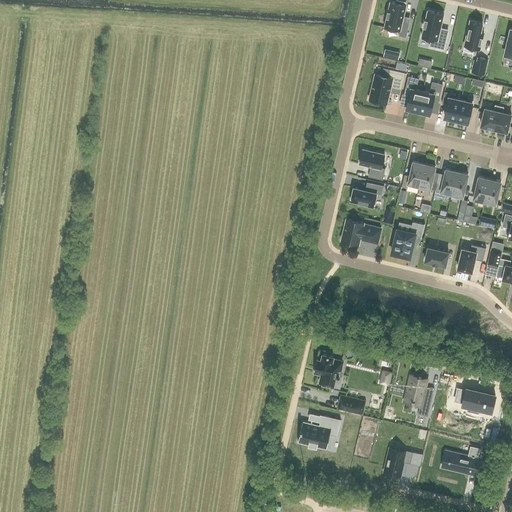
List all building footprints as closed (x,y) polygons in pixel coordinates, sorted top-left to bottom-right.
[(410,23),(404,22),(407,7),(406,6),(406,4),(397,2),(397,4),(391,3),(385,28),(401,32),(400,37),(407,39),(410,23)] [(446,14),(430,10),(428,20),(426,20),(425,27),(426,27),(424,37),(433,39),(432,46),(447,49),(451,33),(442,31),(446,14)] [(471,20),(465,45),(480,49),(484,33),(481,32),(483,23),(471,20)] [(398,60),(400,52),(394,51),(392,58),(398,60)] [(484,75),(488,59),(478,57),(477,61),(474,60),(471,72),(484,75)] [(431,68),(432,61),(426,59),(424,66),(431,68)] [(387,77),(375,74),(369,99),(387,104),(391,88),(400,90),(404,73),(389,69),(387,77)] [(416,111),(418,112),(423,90),(417,89),(419,79),(408,76),(404,96),(409,97),(407,109),(409,109),(408,110),(416,112),(416,111)] [(423,90),(418,112),(420,112),(420,113),(428,115),(428,114),(430,114),(433,103),(438,104),(443,85),(432,82),(430,92),(423,90)] [(495,83),(493,93),(501,95),(504,85),(495,83)] [(456,120),(461,99),(454,97),(455,94),(451,92),(445,118),(447,118),(446,119),(454,121),(454,120),(456,120)] [(468,101),(461,99),(456,120),(458,121),(458,122),(466,124),(466,123),(468,123),(474,98),(469,97),(468,101)] [(481,127),(494,130),(500,106),(495,105),(494,111),(485,109),(481,127)] [(500,106),(494,130),(507,133),(511,115),(503,113),(504,107),(500,106)] [(363,148),(360,163),(367,165),(367,166),(368,166),(368,165),(373,166),(372,173),(384,176),(386,167),(382,167),(385,154),(363,148)] [(419,186),(424,164),(413,161),(410,175),(405,174),(402,186),(407,188),(408,184),(419,186)] [(435,166),(424,164),(419,186),(436,190),(438,181),(432,180),(435,166)] [(452,194),(457,171),(446,169),(443,183),(438,181),(436,190),(434,196),(445,199),(446,192),(452,194)] [(457,171),(452,194),(463,196),(468,174),(457,171)] [(485,201),(490,179),(479,176),(474,199),(485,201)] [(490,179),(485,201),(496,204),(501,182),(490,179)] [(354,189),(351,203),(359,205),(358,205),(373,209),(376,195),(381,196),(383,187),(371,184),(369,192),(354,189)] [(462,201),(460,208),(459,212),(465,214),(467,203),(468,202),(462,201)] [(511,215),(506,214),(503,226),(510,228),(507,239),(511,239),(511,215)] [(497,227),(499,218),(485,215),(483,224),(497,227)] [(445,225),(446,219),(438,217),(437,223),(445,225)] [(347,218),(342,240),(359,244),(361,236),(365,237),(364,239),(364,240),(378,243),(381,228),(364,224),(364,222),(347,218)] [(413,222),(411,232),(398,229),(392,253),(410,257),(415,236),(422,237),(425,224),(413,222)] [(463,248),(458,268),(464,269),(463,271),(470,273),(470,271),(472,271),(475,259),(483,261),(486,247),(472,244),(470,250),(463,248)] [(448,252),(427,247),(424,261),(444,266),(448,252)] [(492,248),(488,263),(499,265),(502,250),(492,248)] [(511,265),(510,265),(511,261),(503,259),(502,264),(506,265),(503,279),(511,280),(511,265)] [(327,355),(323,354),(322,360),(318,359),(315,373),(322,375),(320,383),(334,386),(336,377),(339,378),(343,361),(333,359),(334,357),(329,356),(330,355),(328,354),(327,355)] [(373,380),(376,366),(366,364),(363,378),(373,380)] [(390,385),(393,372),(382,370),(380,383),(390,385)] [(415,400),(421,401),(420,406),(418,413),(428,416),(435,389),(426,387),(425,387),(426,381),(421,379),(421,378),(411,375),(406,398),(412,399),(412,400),(415,401),(415,400)] [(458,388),(455,400),(463,402),(463,404),(492,411),(496,395),(466,388),(466,390),(458,388)] [(436,407),(443,408),(446,396),(439,394),(436,407)] [(341,395),(337,408),(363,414),(366,401),(341,395)] [(337,436),(341,419),(323,415),(322,416),(321,422),(320,422),(320,425),(304,421),(302,429),(301,431),(299,442),(326,448),(329,435),(337,436)] [(350,418),(347,431),(358,434),(361,421),(350,418)] [(390,447),(384,472),(401,476),(404,462),(411,463),(413,451),(406,450),(406,451),(390,447)] [(471,448),(470,448),(469,453),(479,456),(480,450),(471,448)] [(480,459),(479,460),(478,460),(468,458),(468,456),(452,452),(452,453),(450,459),(449,459),(449,460),(450,461),(448,467),(477,474),(480,459)]
